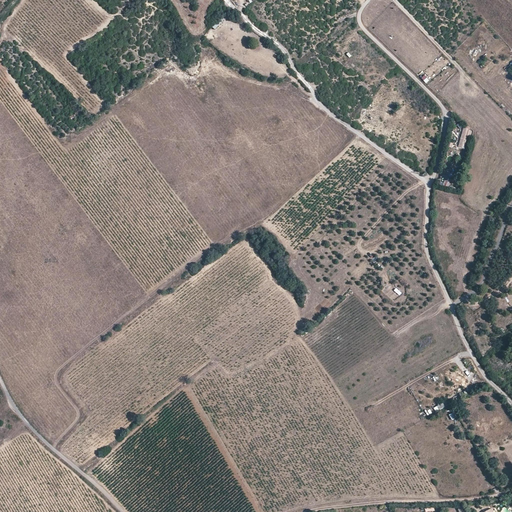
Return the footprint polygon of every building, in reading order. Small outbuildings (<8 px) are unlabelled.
[(223,20),(221,18),(212,27),(215,29),(223,20)] [(425,75),(421,77),(425,84),(429,81),(425,75)] [(82,114),(79,109),(74,113),(77,118),(82,114)] [(79,124),(72,114),(70,116),(77,126),(79,124)] [(433,407),(435,412),(445,407),(443,403),(433,407)]
